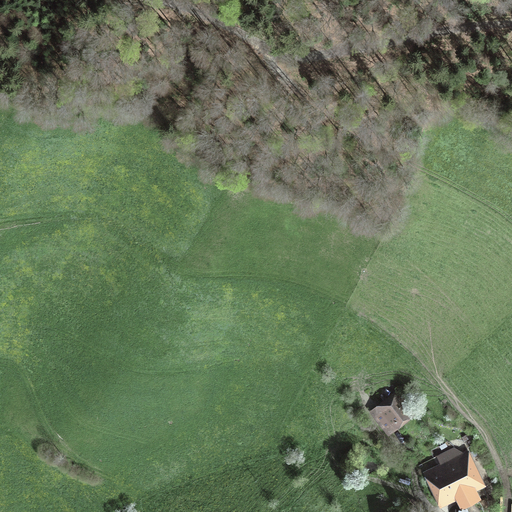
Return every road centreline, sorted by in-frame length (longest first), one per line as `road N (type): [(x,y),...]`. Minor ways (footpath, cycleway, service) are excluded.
road 1 (track): [(0,223),(112,223),(193,271),(310,287),(371,320),(429,369),(485,435),(505,476),(507,511)]
road 2 (track): [(275,68),(329,114),(511,222)]
road 3 (track): [(511,24),(404,35),(322,64),(275,68)]
road 4 (track): [(158,0),(243,35),(275,68)]
